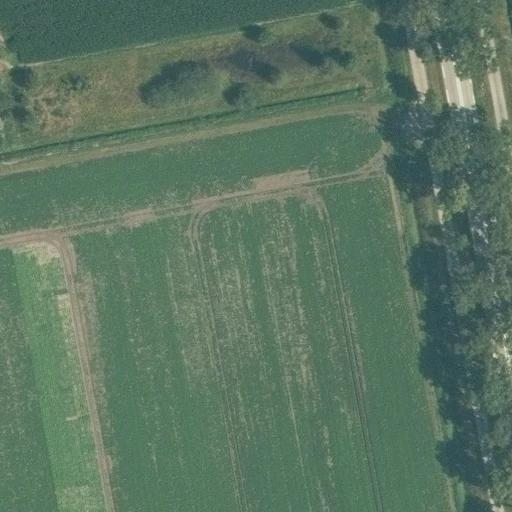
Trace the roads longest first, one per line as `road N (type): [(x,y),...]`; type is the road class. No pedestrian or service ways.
road 1 (unclassified): [(496,511),(405,0)]
road 2 (primary): [(511,361),(447,0)]
road 3 (unclassified): [(478,0),(511,186)]
